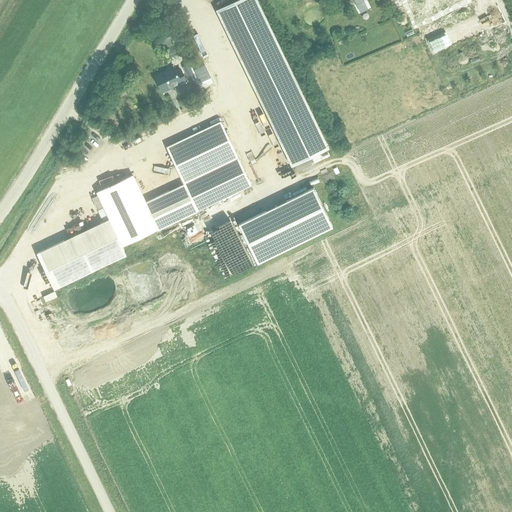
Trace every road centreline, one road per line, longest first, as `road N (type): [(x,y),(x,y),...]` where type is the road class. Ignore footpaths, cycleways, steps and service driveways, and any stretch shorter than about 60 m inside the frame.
road 1 (tertiary): [(0,210),(133,0)]
road 2 (tertiary): [(106,511),(0,292)]
